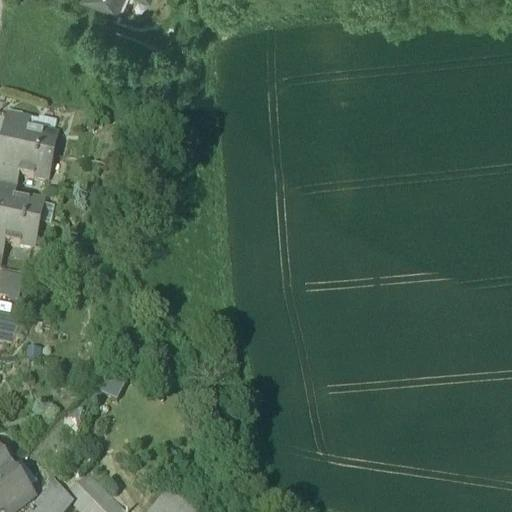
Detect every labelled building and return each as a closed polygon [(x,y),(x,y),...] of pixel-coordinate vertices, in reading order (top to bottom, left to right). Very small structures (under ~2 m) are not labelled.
[(85,0),(116,14),(122,0),(139,0),(149,4),(151,0),(85,0)] [(31,119),(6,114),(3,129),(9,131),(5,149),(54,159),(59,137),(28,131),(31,119)] [(54,159),(5,149),(1,168),(0,167),(0,183),(17,187),(19,175),(50,182),(54,159)] [(17,187),(0,183),(0,218),(40,227),(45,205),(15,199),(17,187)] [(40,227),(0,218),(0,254),(3,255),(5,243),(36,249),(40,227)] [(0,285),(0,301),(15,305),(23,274),(4,269),(0,285)] [(12,320),(0,317),(0,341),(7,343),(12,320)] [(0,455),(0,478),(11,469),(0,455)] [(11,469),(0,478),(0,511),(3,510),(2,509),(27,490),(11,469)] [(121,511),(89,479),(65,499),(71,505),(70,506),(76,511),(121,511)] [(53,487),(33,511),(65,511),(70,506),(71,505),(65,499),(53,487)] [(27,490),(2,509),(3,510),(4,511),(19,511),(35,500),(27,490)] [(195,511),(169,490),(150,511),(195,511)]
